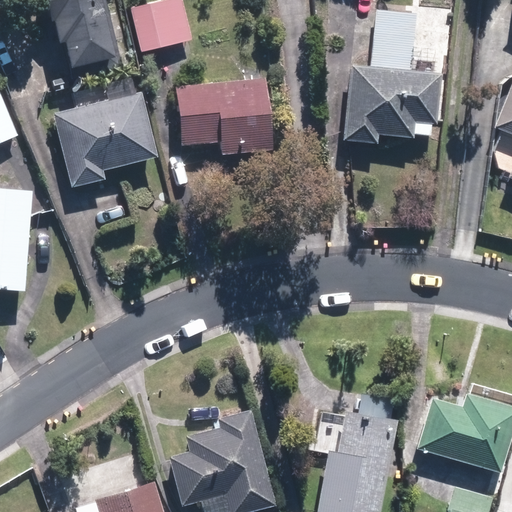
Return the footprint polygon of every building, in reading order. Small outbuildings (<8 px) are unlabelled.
[(47,0),(53,21),(55,20),(60,42),(65,41),(74,77),(122,65),(105,0),(47,0)] [(182,0),(164,0),(131,8),(141,52),(192,40),(182,0)] [(345,114),(343,139),(377,142),(378,134),(413,137),(414,120),(435,123),(440,73),(351,64),(345,114)] [(221,141),(222,154),(273,148),(265,77),(176,87),(182,145),(221,141)] [(511,78),(493,127),(511,134),(511,165),(508,177),(511,178),(511,78)] [(0,141),(18,134),(0,91),(0,141)] [(44,114),(61,188),(94,180),(92,171),(146,157),(131,92),(44,114)] [(0,286),(23,288),(31,188),(0,185),(0,286)] [(416,446),(500,471),(511,430),(511,405),(466,392),(462,406),(431,396),(416,446)] [(338,511),(379,511),(397,418),(390,416),(393,399),(361,393),(358,410),(344,408),(336,449),(328,448),(318,500),(340,504),(338,511)] [(201,499),(204,511),(221,511),(229,510),(229,511),(241,511),(274,504),(250,409),(218,416),(220,427),(185,436),(188,450),(169,455),(181,504),(201,499)] [(163,511),(153,479),(93,498),(93,500),(73,506),(74,511),(163,511)] [(447,511),(486,511),(490,498),(454,488),(447,511)]
